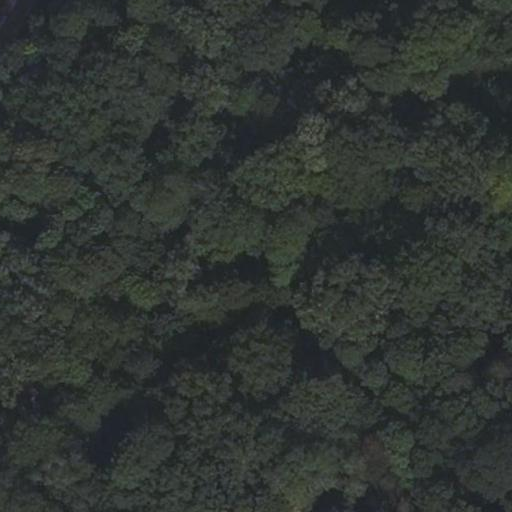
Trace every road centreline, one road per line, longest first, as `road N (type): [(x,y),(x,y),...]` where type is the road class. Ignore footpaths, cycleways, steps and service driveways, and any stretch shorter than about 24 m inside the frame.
road 1 (track): [(238,511),(261,456),(274,368),(338,268),(395,220),(500,193),(511,179)]
road 2 (track): [(511,118),(373,0)]
